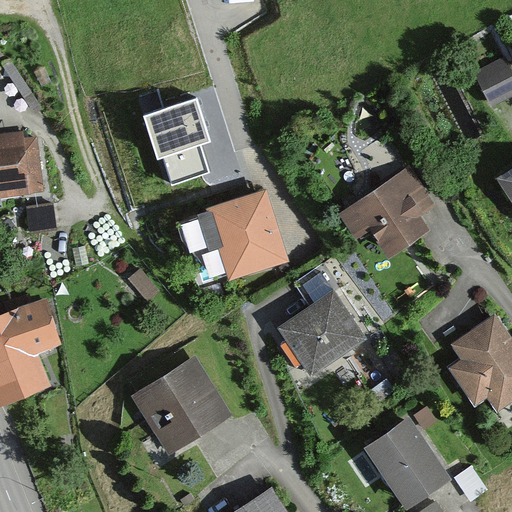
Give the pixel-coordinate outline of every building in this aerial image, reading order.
[(511,64),(506,53),(474,70),(492,104),(511,93),(511,64)] [(208,131),(196,92),(148,106),(159,146),(208,131)] [(43,143),(0,145),(0,200),(47,198),(43,143)] [(511,164),(489,178),(511,219),(511,164)] [(426,211),(403,172),(326,216),(342,244),(359,234),(374,260),(422,233),(413,218),(426,211)] [(286,253),(266,186),(210,202),(230,270),(286,253)] [(165,297),(145,276),(131,289),(151,311),(165,297)] [(332,292),(268,332),(300,382),(364,341),(332,292)] [(40,300),(0,316),(0,401),(34,387),(24,362),(59,347),(40,300)] [(511,402),(511,357),(488,324),(454,349),(461,359),(444,371),(470,408),(482,399),(493,415),(511,402)] [(226,423),(193,362),(131,394),(164,456),(226,423)] [(410,418),(362,448),(403,511),(450,480),(410,418)] [(282,511),(270,491),(236,511),(282,511)]
